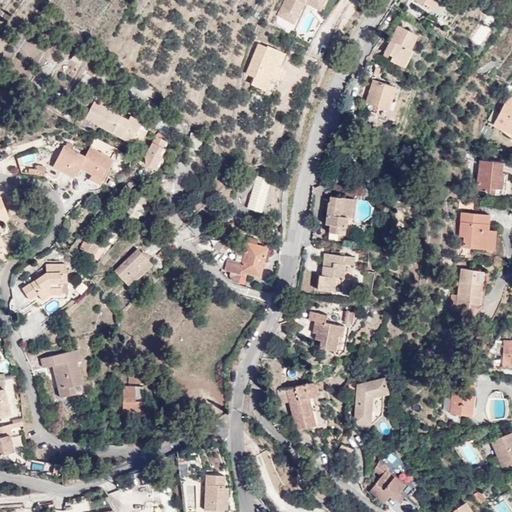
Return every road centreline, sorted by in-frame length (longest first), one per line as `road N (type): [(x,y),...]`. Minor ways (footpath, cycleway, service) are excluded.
road 1 (residential): [(384,0),(351,52),(315,147),(278,304),(246,354)]
road 2 (residential): [(238,421),(71,495),(0,501)]
road 3 (residential): [(375,511),(275,437),(251,395),(246,354)]
